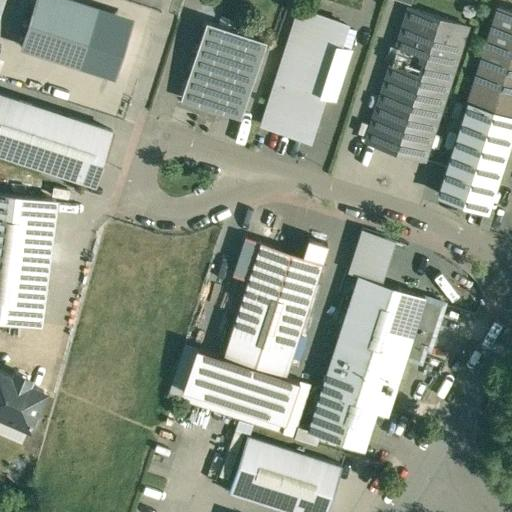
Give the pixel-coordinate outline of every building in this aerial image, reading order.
[(127,18),(70,0),(35,0),(22,44),(110,72),(127,18)] [(467,24),(410,5),(398,43),(455,62),(467,24)] [(511,8),(498,5),(468,102),(511,115),(511,8)] [(347,22),(300,7),(263,122),(310,137),(324,92),(333,95),(348,47),(339,44),(347,22)] [(265,38),(207,20),(183,96),(240,115),(265,38)] [(455,62),(398,43),(367,139),(424,157),(455,62)] [(113,128),(0,91),(0,149),(96,181),(113,128)] [(511,127),(511,115),(468,102),(446,168),(494,183),(511,127)] [(494,183),(446,168),(439,191),(487,206),(494,183)] [(56,197),(0,189),(0,316),(40,322),(56,197)] [(322,258),(260,238),(223,353),(285,373),(322,258)] [(358,272),(309,427),(363,444),(376,406),(387,410),(407,349),(425,294),(358,272)] [(425,294),(407,349),(410,349),(410,350),(423,354),(425,346),(430,347),(445,300),(425,294)] [(285,373),(223,353),(197,344),(183,386),(286,419),(299,377),(285,373)] [(44,388),(0,368),(0,409),(29,423),(44,388)] [(326,511),(342,463),(247,432),(229,489),(298,511),(326,511)]
